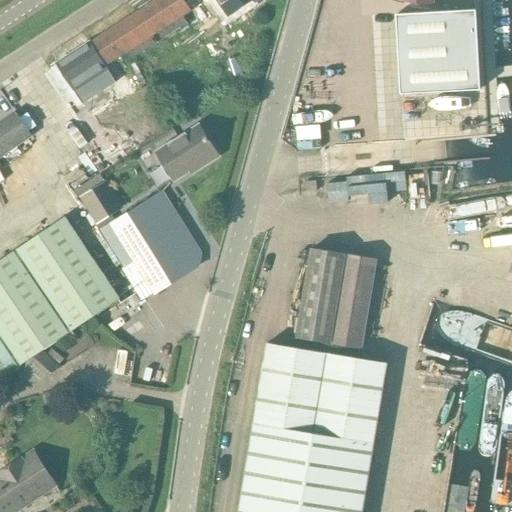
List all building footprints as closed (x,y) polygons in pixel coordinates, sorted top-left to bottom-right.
[(191,11),(183,0),(156,0),(91,43),(117,82),(134,71),(124,55),(126,53),(131,60),(157,43),(153,36),(158,33),(163,40),(188,23),(183,16),(191,11)] [(217,0),(210,5),(221,21),(251,0),(217,0)] [(401,95),(480,90),(475,11),(396,15),(401,95)] [(117,82),(91,43),(74,53),(93,82),(101,77),(108,88),(117,82)] [(93,82),(74,53),(57,65),(59,65),(76,92),(75,92),(83,104),(92,99),(85,87),(93,82)] [(0,123),(0,158),(32,136),(16,113),(0,123)] [(175,181),(217,154),(199,126),(157,153),(175,181)] [(433,169),(404,172),(409,238),(438,236),(435,184),(434,172),(433,169)] [(124,208),(106,181),(102,173),(74,191),(78,199),(80,198),(97,226),(124,208)] [(306,182),(307,192),(317,191),(316,181),(306,182)] [(200,252),(194,243),(162,191),(111,224),(155,295),(198,268),(200,252)] [(43,351),(87,321),(120,299),(65,217),(0,261),(0,378),(23,363),(42,380),(62,367),(43,351)] [(295,348),(268,343),(239,511),(362,511),(387,363),(360,359),(376,261),(311,250),(295,348)] [(34,452),(17,463),(0,473),(0,511),(15,511),(33,501),(28,493),(51,478),(34,452)]
